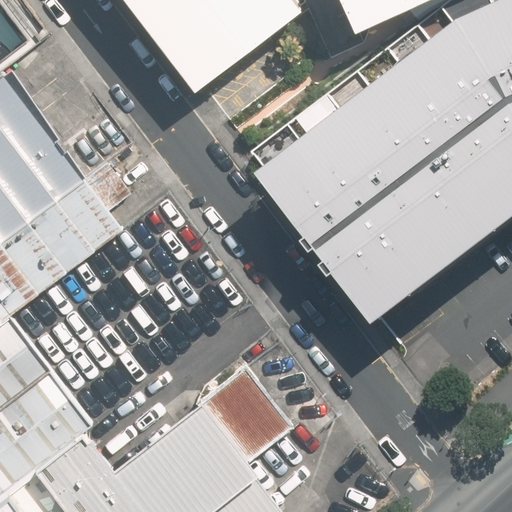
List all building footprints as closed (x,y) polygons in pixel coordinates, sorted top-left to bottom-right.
[(135,0),(198,79),(294,8),(287,0),(135,0)] [(511,197),(511,0),(488,0),(463,11),(263,164),(370,304),(511,197)] [(400,0),(340,0),(351,23),(400,0)] [(0,242),(87,176),(6,71),(0,75),(0,242)] [(125,224),(87,176),(0,243),(0,320),(0,321),(11,312),(125,224)] [(0,405),(52,365),(11,312),(0,321),(0,320),(0,405)] [(0,485),(91,415),(52,365),(0,405),(0,485)] [(31,466),(66,511),(286,511),(244,458),(290,423),(246,366),(113,467),(82,427),(31,466)] [(0,511),(24,511),(4,485),(0,488),(0,511)]
